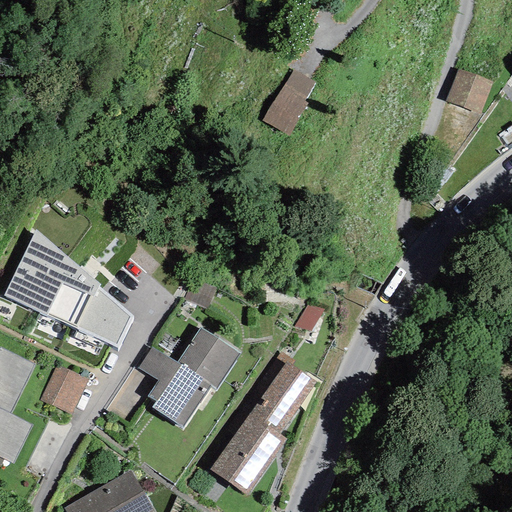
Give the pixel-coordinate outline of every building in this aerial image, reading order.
[(293,69),(261,121),(287,137),(308,103),(303,101),(315,83),(293,69)] [(491,83),(456,69),(444,100),(478,114),(491,83)] [(100,285),(36,230),(3,296),(117,349),(132,317),(97,287),(100,285)] [(183,300),(208,309),(215,288),(191,280),(183,300)] [(324,310),(306,306),(294,327),(310,331),(324,310)] [(240,354),(200,328),(177,364),(151,347),(138,367),(158,380),(148,396),(155,401),(150,407),(182,428),(209,388),(215,392),(240,354)] [(287,361),(291,364),(293,361),(282,352),(266,374),(274,379),(287,361)] [(33,372),(0,356),(0,463),(13,470),(31,431),(10,421),(33,372)] [(291,364),(287,361),(274,379),(209,469),(246,496),(286,440),(278,434),(316,382),(291,364)] [(89,383),(56,367),(39,403),(71,418),(89,383)] [(66,511),(153,511),(129,470),(64,508),(66,511)]
